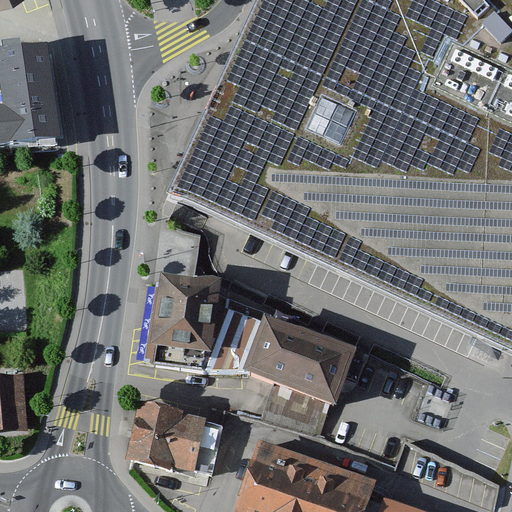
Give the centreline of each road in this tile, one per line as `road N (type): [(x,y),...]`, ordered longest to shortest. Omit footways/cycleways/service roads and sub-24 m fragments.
road 1 (secondary): [(77,470),(114,208),(99,57)]
road 2 (unclassified): [(99,57),(205,26),(235,0)]
